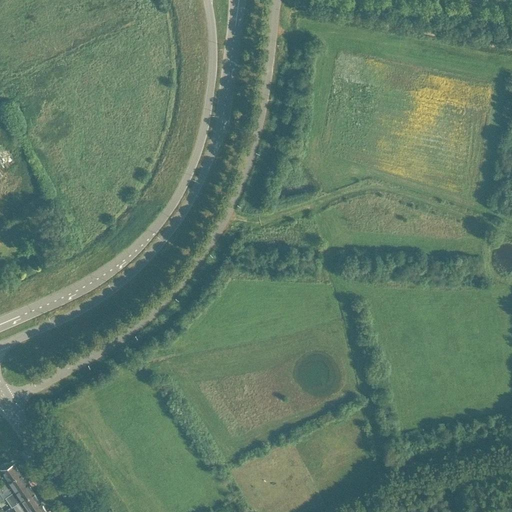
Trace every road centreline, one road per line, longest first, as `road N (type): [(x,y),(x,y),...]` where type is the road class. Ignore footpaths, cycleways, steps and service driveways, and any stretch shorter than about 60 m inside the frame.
road 1 (unclassified): [(5,400),(133,335),(188,284),(223,231),(256,147),(275,0)]
road 2 (unclassified): [(0,345),(113,288),(147,259),(190,201),(219,121),(232,0)]
road 3 (unclassified): [(205,0),(206,105),(174,200),(121,262),(0,323)]
road 4 (track): [(511,229),(367,186),(262,225),(229,215)]
road 5 (unclassified): [(5,400),(82,511)]
